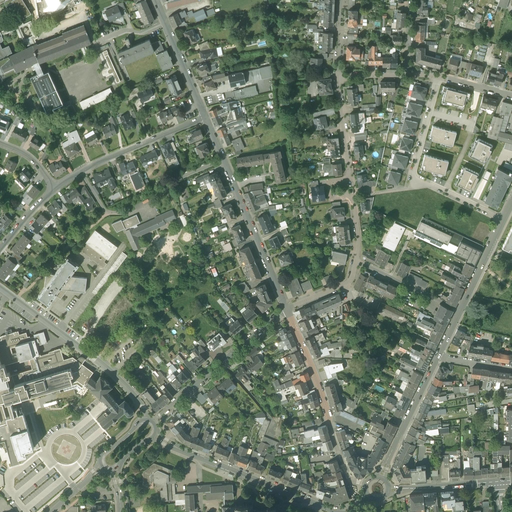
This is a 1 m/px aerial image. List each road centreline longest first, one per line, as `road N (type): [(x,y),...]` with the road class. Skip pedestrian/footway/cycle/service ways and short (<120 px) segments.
road 1 (residential): [(503,220),(411,177),(438,77)]
road 2 (residential): [(146,419),(112,372),(0,287)]
road 3 (residential): [(365,484),(348,479),(287,309)]
road 4 (tertiary): [(337,510),(155,436)]
road 5 (unclassified): [(80,170),(108,213),(126,216),(172,182),(223,160)]
road 6 (residential): [(287,309),(153,422)]
road 7 (residential): [(287,309),(223,160)]
road 8 (tertiary): [(503,220),(436,356)]
road 9 (residential): [(80,170),(204,117)]
road 10 (residential): [(204,117),(156,0)]
road 11 (residential): [(347,196),(339,74)]
